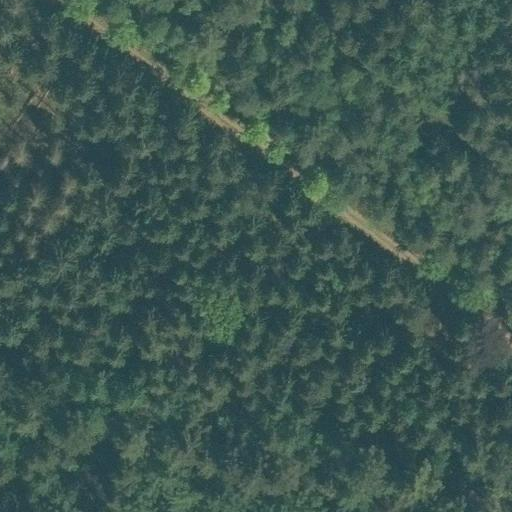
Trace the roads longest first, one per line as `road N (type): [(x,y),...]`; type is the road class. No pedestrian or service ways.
road 1 (track): [(511,335),(57,0)]
road 2 (track): [(0,339),(511,457)]
